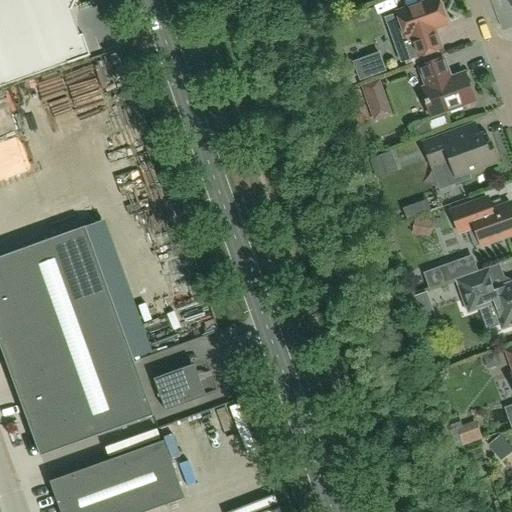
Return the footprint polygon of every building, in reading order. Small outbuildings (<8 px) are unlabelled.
[(0,0),(0,87),(91,55),(83,34),(81,35),(72,10),(76,0),(0,0)] [(398,14),(387,18),(395,41),(403,62),(405,62),(419,57),(439,49),(441,49),(434,29),(447,24),(438,0),(431,0),(397,12),(398,14)] [(360,82),(387,72),(380,53),(353,63),(360,82)] [(475,101),(465,73),(451,78),(444,58),(420,67),(427,87),(423,88),(427,99),(425,100),(431,117),(451,110),(452,114),(463,110),(461,106),(475,101)] [(392,115),(380,80),(361,87),(373,121),(392,115)] [(345,104),(362,98),(359,90),(342,96),(345,104)] [(476,124),(424,143),(433,168),(442,164),(450,187),(472,179),(469,172),(497,161),(487,133),(480,136),(476,124)] [(386,154),(370,159),(377,179),(393,174),(386,154)] [(494,211),(489,197),(452,211),(460,233),(476,228),(482,245),(511,233),(511,204),(494,211)] [(424,225),(422,234),(439,238),(441,229),(424,225)] [(0,340),(8,362),(121,320),(86,226),(0,257),(0,340)] [(468,314),(493,305),(501,325),(511,320),(511,282),(489,291),(482,270),(455,280),(468,314)] [(414,309),(430,304),(425,292),(411,297),(410,297),(414,309)] [(121,320),(8,362),(42,456),(155,414),(121,320)] [(194,364),(153,378),(165,412),(206,397),(194,364)] [(511,454),(511,449),(501,436),(488,446),(501,462),(511,454)] [(61,511),(147,511),(186,498),(165,440),(50,481),(61,511)]
